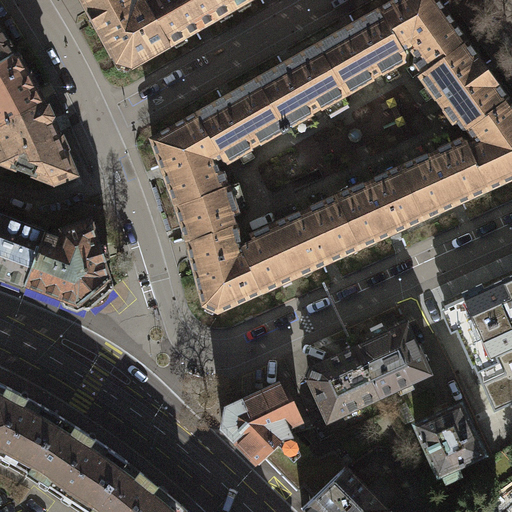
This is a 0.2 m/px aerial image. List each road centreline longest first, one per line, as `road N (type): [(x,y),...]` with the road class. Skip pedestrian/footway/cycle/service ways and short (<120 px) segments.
road 1 (residential): [(511,227),(249,350),(216,351),(191,344),(173,323),(100,126)]
road 2 (secondary): [(0,330),(141,416),(252,511)]
road 3 (residential): [(100,126),(323,0)]
road 4 (residential): [(100,126),(28,0)]
